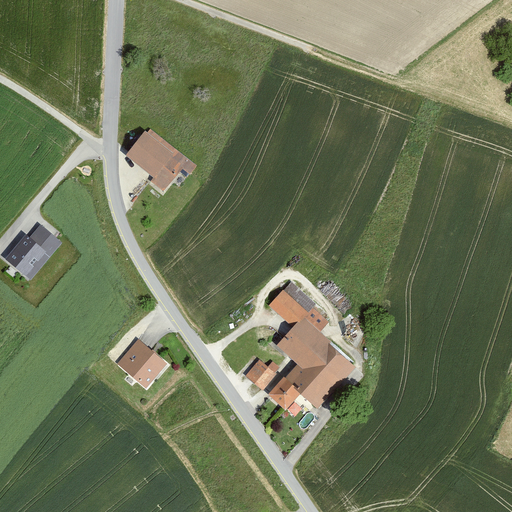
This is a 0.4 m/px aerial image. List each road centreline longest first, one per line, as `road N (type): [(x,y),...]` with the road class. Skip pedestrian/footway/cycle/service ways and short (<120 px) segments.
road 1 (tertiary): [(118,0),(110,155),(121,219),(167,303),(313,511)]
road 2 (track): [(183,0),(312,50)]
road 3 (track): [(0,77),(110,155)]
